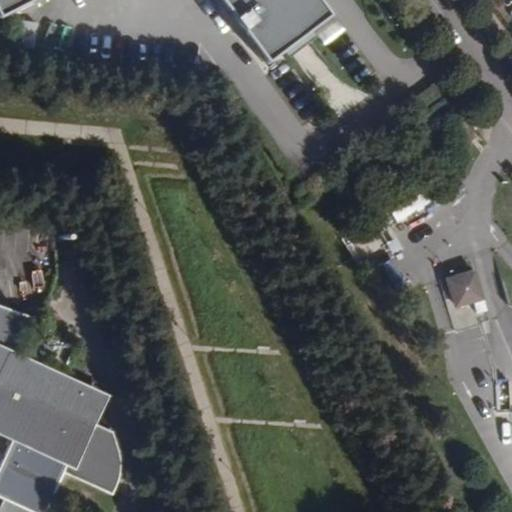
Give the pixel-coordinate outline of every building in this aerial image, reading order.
[(0,0),(0,7),(15,0),(199,0),(252,70),(316,22),(299,0),(0,0)] [(405,200),(412,211),(429,201),(422,190),(405,200)] [(447,281),(454,305),(455,305),(455,306),(480,299),(480,298),(481,297),(474,273),(473,273),(472,272),(447,279),(448,280),(447,281)] [(0,425),(14,432),(0,463),(0,497),(3,499),(31,511),(34,511),(39,503),(50,500),(63,474),(111,496),(113,484),(113,472),(109,461),(103,450),(79,439),(90,415),(4,375),(22,336),(0,325),(0,425)] [(44,511),(50,500),(39,503),(34,511),(31,511),(3,499),(0,505),(0,511),(44,511)]
